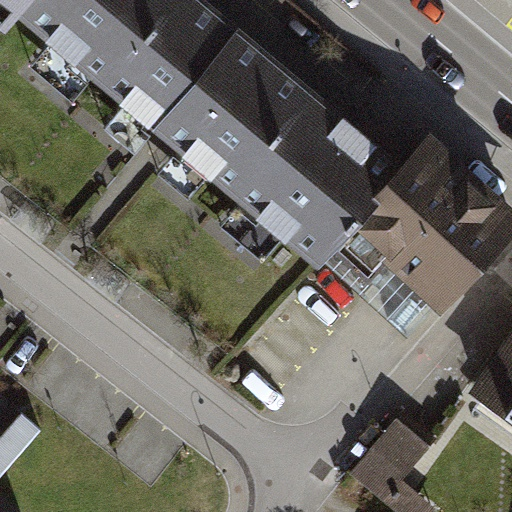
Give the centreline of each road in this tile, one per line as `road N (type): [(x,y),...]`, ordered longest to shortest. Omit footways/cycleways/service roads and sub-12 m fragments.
road 1 (residential): [(309,480),(0,240)]
road 2 (residential): [(309,480),(488,285)]
road 3 (secondary): [(389,0),(511,102)]
